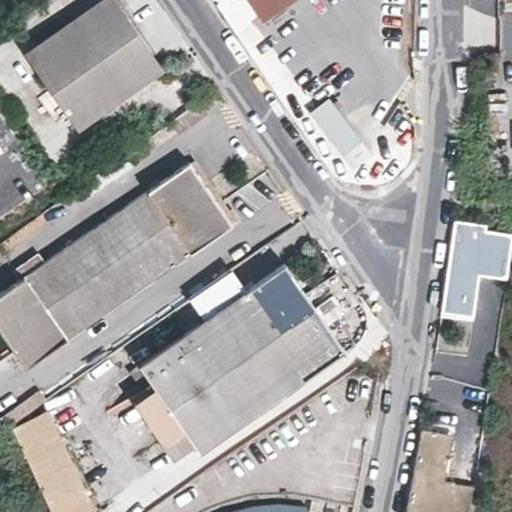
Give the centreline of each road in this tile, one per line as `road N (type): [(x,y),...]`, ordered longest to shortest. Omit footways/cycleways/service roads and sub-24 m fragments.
road 1 (residential): [(183,0),(361,249),(421,257)]
road 2 (residential): [(443,0),(438,148),(421,257)]
road 3 (residential): [(421,257),(377,511)]
